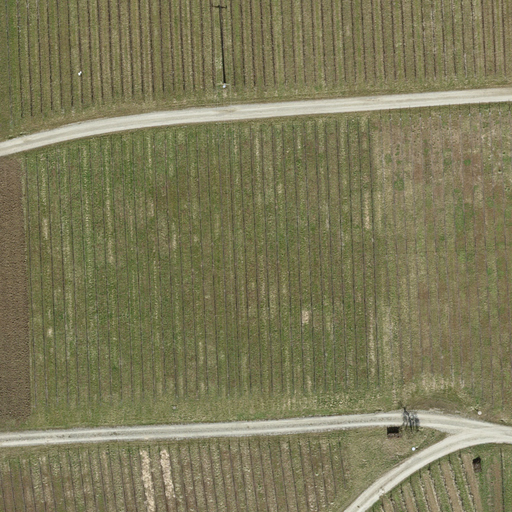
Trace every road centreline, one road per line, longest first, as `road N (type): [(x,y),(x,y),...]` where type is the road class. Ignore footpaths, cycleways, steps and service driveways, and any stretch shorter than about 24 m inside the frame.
road 1 (track): [(0,159),(162,126),(511,106)]
road 2 (track): [(484,437),(406,414),(0,433)]
road 3 (track): [(361,511),(418,465),(484,437)]
